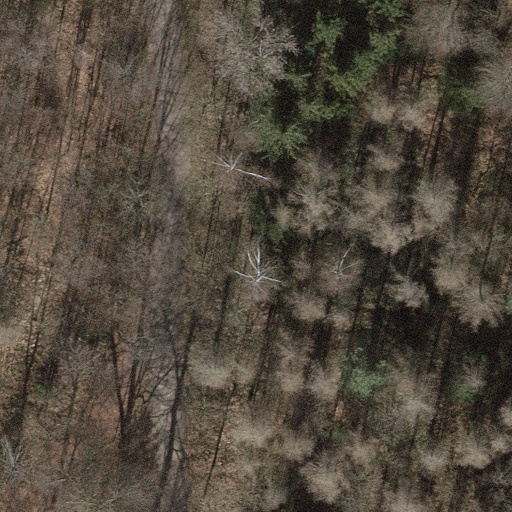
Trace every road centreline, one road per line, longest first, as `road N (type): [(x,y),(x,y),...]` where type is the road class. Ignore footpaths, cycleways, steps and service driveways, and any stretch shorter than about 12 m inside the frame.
road 1 (track): [(156,0),(173,90),(164,351)]
road 2 (track): [(41,511),(164,351)]
road 3 (track): [(164,351),(175,511)]
